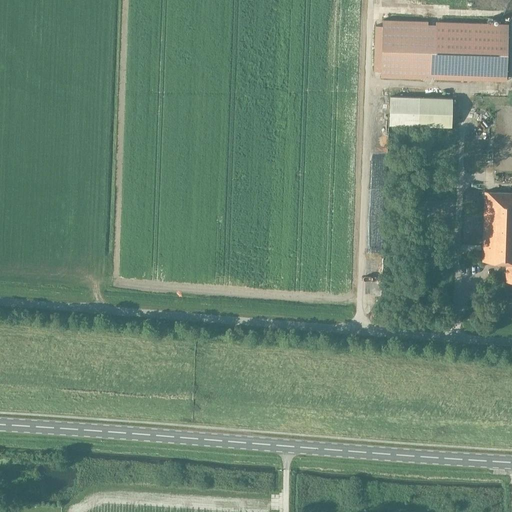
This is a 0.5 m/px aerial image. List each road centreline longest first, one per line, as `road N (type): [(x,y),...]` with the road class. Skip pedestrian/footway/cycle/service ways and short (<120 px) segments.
road 1 (primary): [(511,462),(0,424)]
road 2 (unclassified): [(357,329),(0,302)]
road 3 (unclassified): [(357,329),(369,0)]
road 4 (unclassified): [(511,342),(357,329)]
